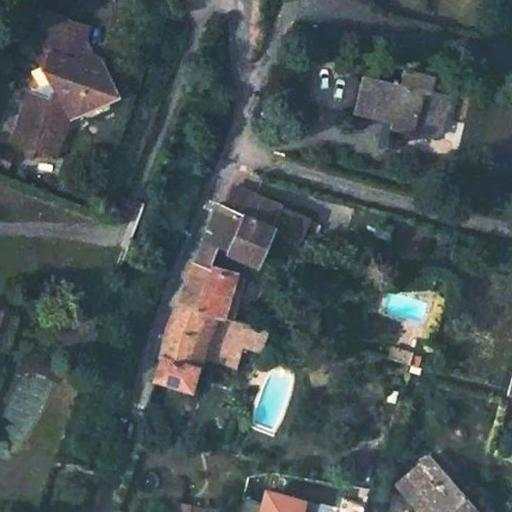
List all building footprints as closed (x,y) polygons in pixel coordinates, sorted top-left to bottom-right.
[(50,37),(77,46),(77,44),(83,26),(37,13),(27,42),(46,49),(50,37)] [(32,87),(14,136),(55,152),(67,119),(69,118),(100,103),(94,82),(109,79),(100,58),(84,60),(74,56),(77,46),(50,37),(46,49),(40,65),(46,77),(32,87)] [(398,88),(369,81),(360,110),(392,119),(390,125),(434,136),(445,96),(429,91),(433,79),(403,72),(398,88)] [(295,238),(303,218),(233,188),(225,208),(270,227),(295,238)] [(251,265),(270,227),(225,208),(217,205),(202,243),(213,249),(251,265)] [(206,268),(213,249),(202,243),(193,265),(206,268)] [(206,268),(193,265),(175,308),(218,319),(233,275),(206,268)] [(150,384),(186,395),(193,370),(189,359),(193,352),(229,368),(236,346),(257,352),(263,331),(218,319),(175,308),(150,384)] [(409,511),(468,511),(425,463),(392,492),(409,511)] [(259,485),(251,511),(300,511),(304,497),(259,485)] [(174,502),(171,511),(203,511),(204,509),(174,502)]
